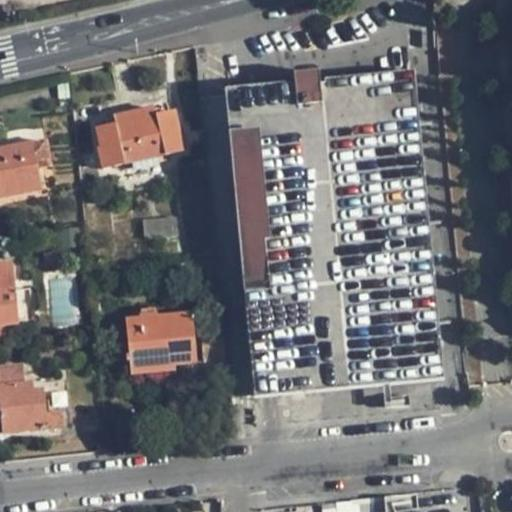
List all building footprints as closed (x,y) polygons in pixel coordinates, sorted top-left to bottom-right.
[(437,383),(409,78),(319,86),(318,74),(294,76),(295,89),(217,97),(245,401),(437,383)] [(152,108),(133,111),(144,167),(153,165),(152,157),(186,148),(182,131),(177,132),(173,112),(154,116),(152,108)] [(138,168),(144,167),(133,111),(114,116),(116,125),(96,129),(100,148),(98,149),(102,168),(136,160),(138,168)] [(48,171),(42,143),(0,151),(0,195),(37,188),(35,174),(48,171)] [(174,219),(151,221),(152,235),(175,233),(174,219)] [(144,236),(152,235),(151,221),(144,221),(144,236)] [(13,281),(11,266),(0,267),(0,329),(19,327),(19,325),(13,281)] [(31,279),(13,281),(19,325),(37,322),(31,279)] [(133,374),(156,372),(155,366),(174,364),(196,363),(191,315),(159,317),(158,314),(140,316),(140,320),(127,321),(133,374)] [(20,366),(0,368),(0,407),(2,407),(4,433),(61,428),(60,416),(45,417),(42,392),(31,392),(30,383),(22,384),(20,366)] [(50,411),(64,410),(63,382),(49,383),(50,411)]
